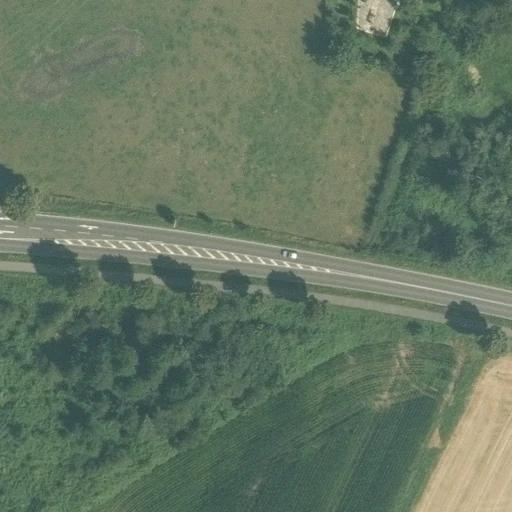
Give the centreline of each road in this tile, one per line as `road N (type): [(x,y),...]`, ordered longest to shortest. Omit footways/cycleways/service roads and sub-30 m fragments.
road 1 (primary): [(511,306),(283,258),(0,230)]
road 2 (track): [(419,511),(486,370)]
